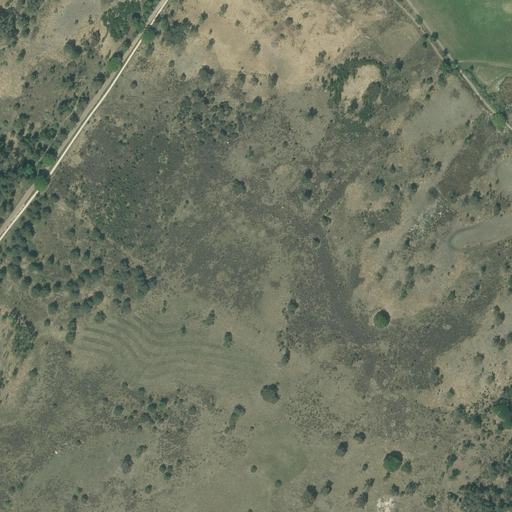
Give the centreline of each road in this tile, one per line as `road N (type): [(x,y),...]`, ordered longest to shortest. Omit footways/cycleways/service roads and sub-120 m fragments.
road 1 (track): [(163,0),(0,232)]
road 2 (track): [(511,130),(406,0)]
road 3 (unknown): [(393,0),(443,61),(511,67)]
